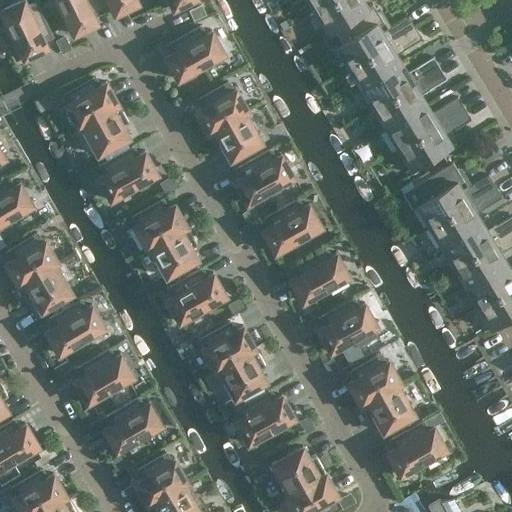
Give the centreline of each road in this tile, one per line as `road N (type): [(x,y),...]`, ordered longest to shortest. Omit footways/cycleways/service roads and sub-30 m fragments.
road 1 (residential): [(379,507),(122,41)]
road 2 (residential): [(116,511),(0,316)]
road 3 (residential): [(0,104),(122,41)]
